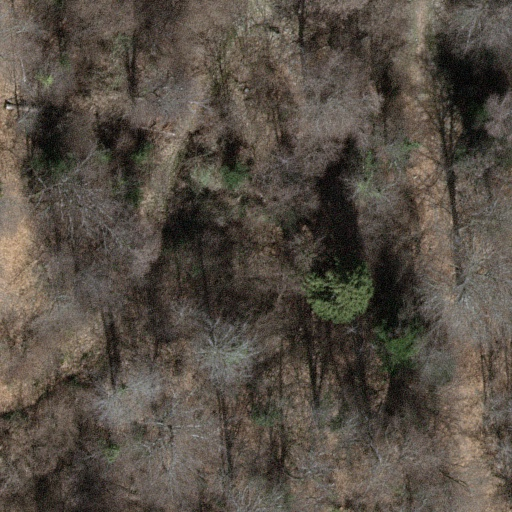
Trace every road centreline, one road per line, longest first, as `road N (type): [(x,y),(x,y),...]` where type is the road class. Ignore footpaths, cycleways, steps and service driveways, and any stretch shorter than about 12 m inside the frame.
road 1 (track): [(477,511),(426,0)]
road 2 (track): [(241,0),(224,10),(114,245),(0,407)]
road 3 (track): [(0,203),(49,0)]
